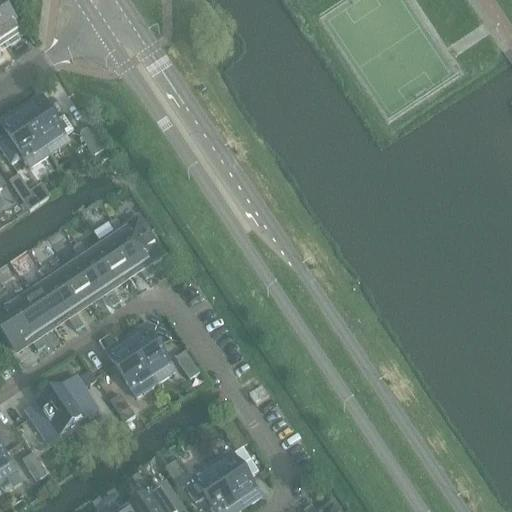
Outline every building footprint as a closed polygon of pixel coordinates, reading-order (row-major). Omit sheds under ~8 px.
[(22,34),(0,0),(0,42),(3,46),(9,43),(12,48),(19,44),(15,38),(22,34)] [(73,133),(65,119),(56,124),(43,104),(24,117),(47,152),(66,139),(65,138),(73,133)] [(51,158),(47,152),(24,117),(14,124),(10,118),(0,124),(0,125),(8,137),(0,142),(0,150),(11,168),(23,160),(30,172),(51,158)] [(105,153),(90,131),(80,137),(94,159),(105,153)] [(34,199),(19,178),(9,184),(23,206),(34,199)] [(163,260),(155,247),(158,245),(150,232),(146,235),(138,222),(124,232),(117,222),(113,224),(150,280),(154,278),(147,267),(151,264),(153,267),(163,260)] [(150,280),(113,224),(109,227),(116,237),(102,247),(125,282),(139,272),(146,283),(150,280)] [(125,282),(102,247),(88,256),(81,246),(77,248),(116,308),(120,305),(111,291),(125,282)] [(116,308),(77,248),(73,251),(80,261),(66,271),(89,306),(103,296),(113,311),(116,308)] [(89,306),(66,271),(52,280),(45,270),(41,272),(81,332),(84,329),(75,315),(89,306)] [(81,332),(41,272),(37,275),(44,285),(30,295),(53,330),(67,320),(77,334),(81,332)] [(53,330),(30,295),(16,304),(9,294),(5,296),(42,352),(46,349),(39,339),(53,330)] [(42,352),(5,296),(1,299),(8,309),(0,314),(0,329),(16,354),(31,344),(38,354),(42,352)] [(176,375),(149,334),(129,347),(156,388),(176,375)] [(156,388),(129,347),(109,360),(137,401),(156,388)] [(200,376),(186,355),(176,361),(190,383),(200,376)] [(76,422),(95,410),(76,382),(56,395),(59,399),(30,418),(49,446),(78,426),(76,422)] [(269,399),(262,390),(250,398),(257,408),(269,399)] [(103,394),(96,398),(101,406),(108,401),(103,394)] [(139,417),(124,396),(111,405),(125,426),(139,417)] [(248,448),(233,426),(223,433),(238,455),(248,448)] [(0,485),(16,474),(5,458),(0,449),(0,485)] [(262,500),(231,454),(211,467),(215,473),(238,508),(248,502),(252,507),(262,500)] [(47,479),(33,457),(22,463),(37,485),(47,479)] [(190,486),(175,465),(165,471),(180,493),(190,486)] [(231,511),(238,508),(215,473),(195,486),(212,511),(231,511)] [(179,511),(164,489),(153,496),(139,476),(133,481),(146,501),(153,511),(179,511)] [(153,511),(146,501),(129,511),(153,511)] [(106,511),(100,502),(93,507),(96,511),(106,511)]
